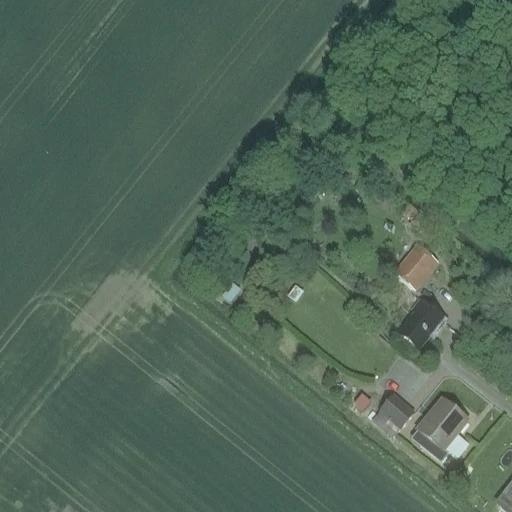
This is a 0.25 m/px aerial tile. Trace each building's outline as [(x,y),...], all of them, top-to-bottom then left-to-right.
[(331,151),(324,145),(310,132),(301,143),(315,155),(322,161),(331,151)] [(418,247),(394,275),(414,292),(438,263),(418,247)] [(440,331),(448,321),(421,300),(412,311),(416,314),(399,336),(418,351),(436,328),(440,331)] [(393,396),(371,422),(392,441),(415,414),(393,396)] [(442,453),(467,422),(441,401),(416,432),(426,440),(421,447),(428,452),(433,446),(442,453)]
